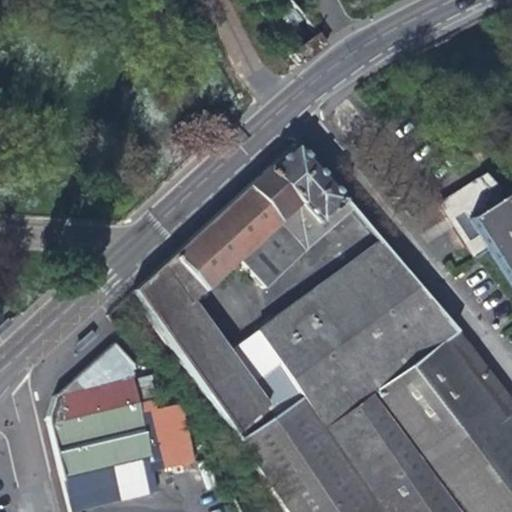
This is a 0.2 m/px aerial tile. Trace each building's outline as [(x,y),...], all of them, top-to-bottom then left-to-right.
[(281,511),(511,511),(511,428),(505,419),(511,412),(511,407),(485,373),(455,333),(450,327),(377,244),(376,243),(255,333),(226,355),(190,305),(238,262),(259,287),(349,212),(290,144),(206,220),(129,291),(216,417),(261,482),(281,511)] [(511,213),(500,194),(499,195),(494,198),(491,194),(494,190),(479,173),(470,179),(473,183),(439,206),(446,216),(458,209),(464,218),(477,237),(466,244),(474,256),(484,249),(511,291),(511,213)] [(470,258),(474,256),(466,244),(477,237),(464,218),(458,209),(446,216),(439,206),(473,183),(470,179),(432,205),(450,230),(470,258)] [(0,330),(11,320),(6,315),(0,321),(0,330)] [(96,337),(90,330),(72,345),(79,352),(96,337)] [(42,417),(58,482),(93,472),(119,466),(146,459),(129,384),(117,387),(115,378),(139,356),(119,334),(54,394),(47,400),(42,417)] [(152,411),(139,356),(115,378),(117,387),(129,384),(146,459),(119,466),(121,472),(155,465),(157,472),(189,464),(176,406),(152,411)] [(95,479),(93,472),(58,482),(64,507),(75,504),(70,484),(95,479)]
